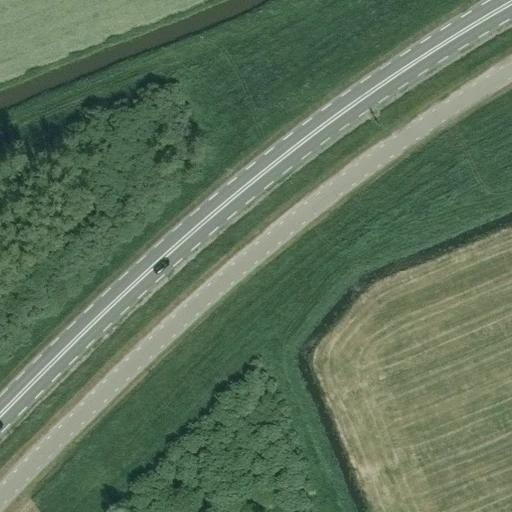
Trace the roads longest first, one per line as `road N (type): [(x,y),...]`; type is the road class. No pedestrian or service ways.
road 1 (unclassified): [(0,487),(83,400),(317,201),(427,111),(511,66)]
road 2 (primary): [(0,415),(237,192),(427,53),(511,5)]
